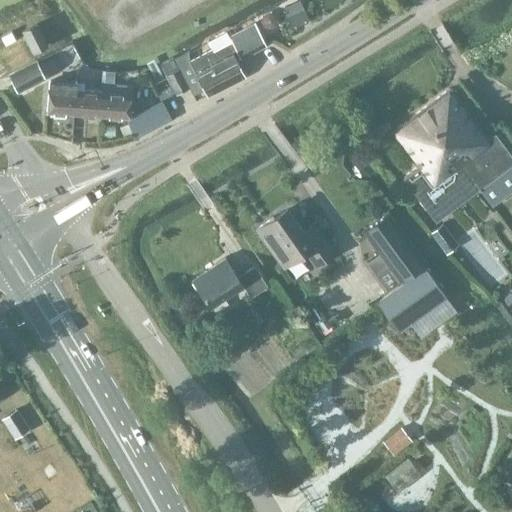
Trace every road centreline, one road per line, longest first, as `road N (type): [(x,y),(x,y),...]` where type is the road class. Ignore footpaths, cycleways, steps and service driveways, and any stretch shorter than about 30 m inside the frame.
road 1 (tertiary): [(56,199),(243,102),(412,0)]
road 2 (unclassified): [(272,511),(56,199)]
road 3 (primary): [(163,511),(0,230)]
